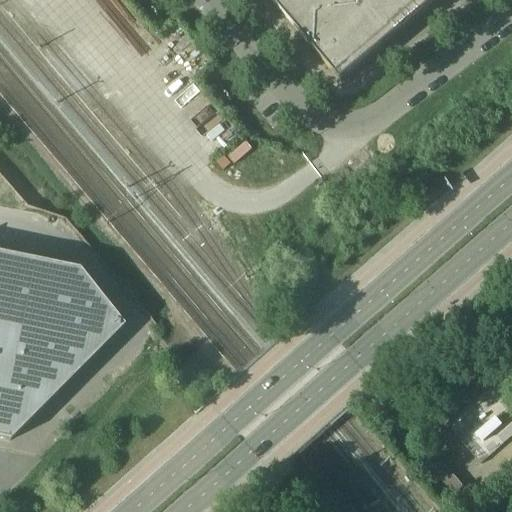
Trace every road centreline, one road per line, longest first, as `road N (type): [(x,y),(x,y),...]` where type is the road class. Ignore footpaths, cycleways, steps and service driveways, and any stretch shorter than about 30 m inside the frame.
road 1 (primary): [(511,177),(128,511)]
road 2 (primary): [(182,511),(511,224)]
road 3 (unclassified): [(203,0),(295,110),(347,131),(371,123),(511,17)]
